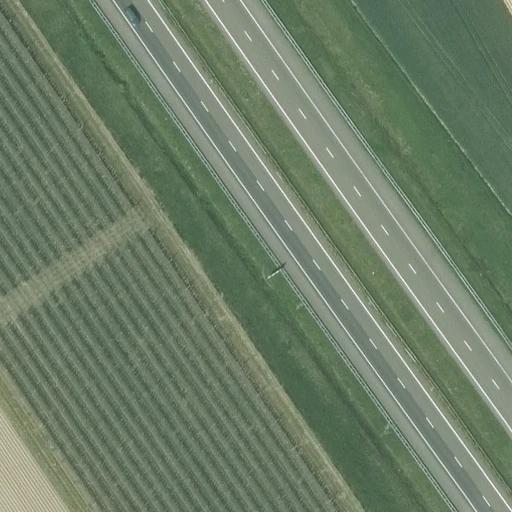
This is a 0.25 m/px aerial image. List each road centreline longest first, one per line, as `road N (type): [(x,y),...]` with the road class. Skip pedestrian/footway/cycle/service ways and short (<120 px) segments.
road 1 (motorway): [(128,0),(493,511)]
road 2 (motorway): [(511,398),(219,0)]
